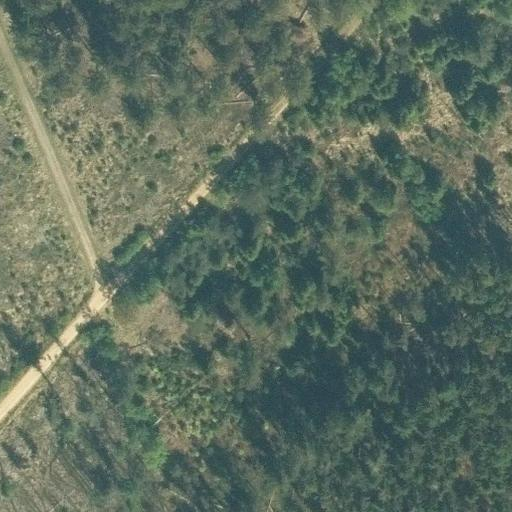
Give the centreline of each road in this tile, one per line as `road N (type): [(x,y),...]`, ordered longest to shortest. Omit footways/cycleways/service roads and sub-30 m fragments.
road 1 (track): [(106,292),(371,0)]
road 2 (track): [(106,292),(0,31)]
road 3 (track): [(0,410),(106,292)]
